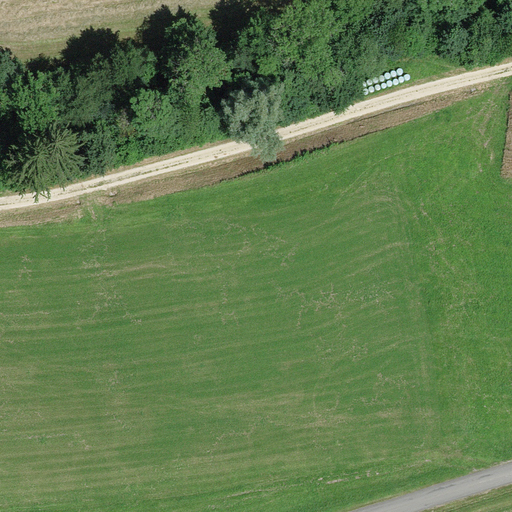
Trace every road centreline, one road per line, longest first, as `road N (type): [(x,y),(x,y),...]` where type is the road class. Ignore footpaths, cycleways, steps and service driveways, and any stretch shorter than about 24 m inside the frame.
road 1 (track): [(0,202),(50,198),(511,65)]
road 2 (unclassified): [(511,474),(386,511)]
